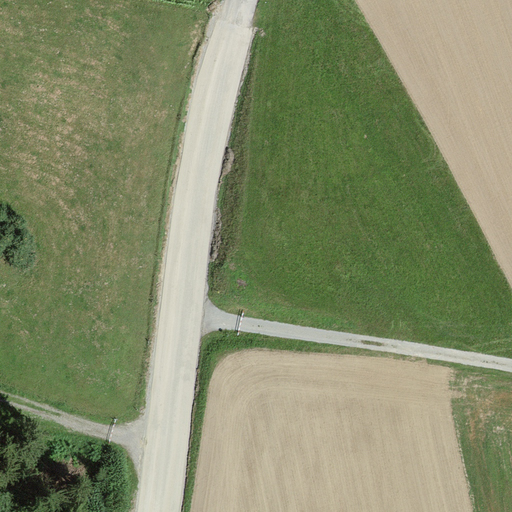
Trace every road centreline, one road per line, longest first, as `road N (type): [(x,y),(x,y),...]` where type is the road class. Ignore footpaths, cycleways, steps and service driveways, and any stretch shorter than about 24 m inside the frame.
road 1 (track): [(511,360),(174,307)]
road 2 (tertiary): [(174,307),(240,0)]
road 3 (tertiary): [(174,307),(152,511)]
